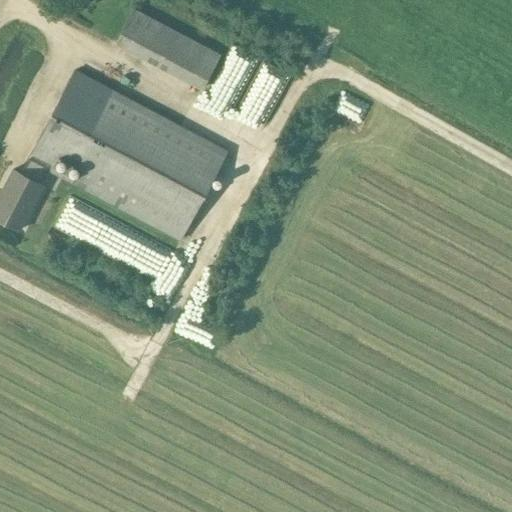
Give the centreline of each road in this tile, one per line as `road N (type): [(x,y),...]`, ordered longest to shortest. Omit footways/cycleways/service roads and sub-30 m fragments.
road 1 (track): [(272,135),(152,361),(0,274)]
road 2 (track): [(196,110),(258,141),(272,135),(309,76),(339,70),(511,163)]
